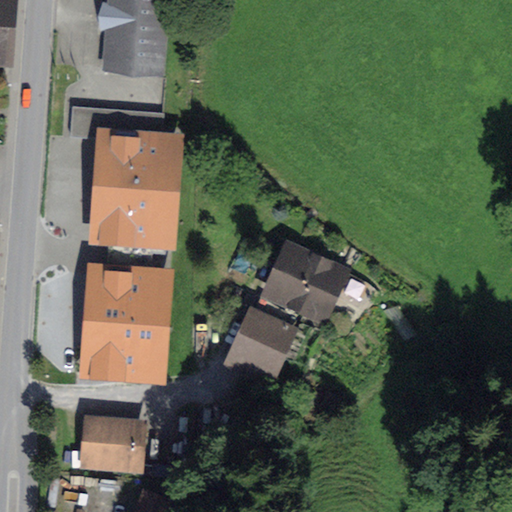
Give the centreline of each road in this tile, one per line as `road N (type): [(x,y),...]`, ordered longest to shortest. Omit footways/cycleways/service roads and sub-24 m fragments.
road 1 (tertiary): [(43,0),(7,511)]
road 2 (track): [(214,363),(194,385),(139,396),(71,390),(14,399)]
